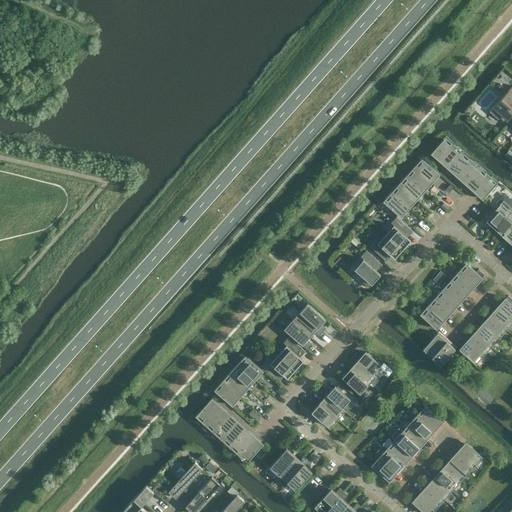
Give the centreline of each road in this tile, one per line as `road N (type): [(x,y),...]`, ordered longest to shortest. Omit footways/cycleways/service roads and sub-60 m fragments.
road 1 (trunk): [(0,481),(430,0)]
road 2 (trunk): [(384,0),(0,433)]
road 3 (residential): [(388,500),(290,405),(444,232),(454,233)]
